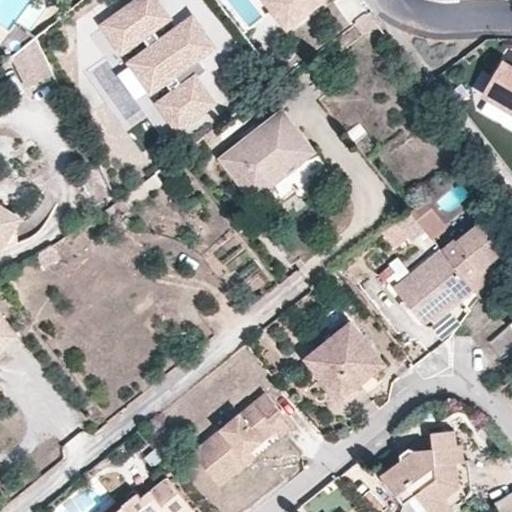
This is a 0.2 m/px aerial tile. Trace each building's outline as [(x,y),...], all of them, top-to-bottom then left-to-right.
[(159,0),(134,0),(100,23),(123,56),(144,42),(147,48),(127,62),(152,98),(167,87),(171,93),(155,104),(177,136),(220,107),(197,74),(182,84),(178,79),(220,51),(195,15),(160,39),(156,34),(174,21),(159,0)] [(266,0),(260,0),(284,31),(285,24),(266,0)] [(315,0),(266,0),(285,24),(315,0)] [(315,0),(285,24),(284,31),(324,0),(315,0)] [(6,57),(25,88),(54,70),(34,39),(6,57)] [(511,64),(501,59),(480,96),(511,113),(511,64)] [(282,107),(216,156),(250,201),(315,152),(282,107)] [(433,240),(448,228),(431,207),(416,219),(433,240)] [(0,215),(0,250),(10,247),(6,230),(11,224),(0,215)] [(457,236),(443,247),(476,287),(482,294),(497,282),(491,275),(501,267),(494,258),(505,249),(482,220),(459,239),(457,236)] [(443,247),(395,286),(424,323),(459,295),(462,299),(476,287),(443,247)] [(0,314),(0,349),(17,336),(0,314)] [(353,322),(309,357),(344,401),(388,364),(353,322)] [(268,393),(197,450),(222,482),(248,462),(243,456),(276,430),(281,436),(294,426),(292,424),(268,393)] [(399,466),(379,482),(401,511),(413,501),(421,511),(429,511),(443,502),(450,511),(452,511),(471,497),(473,471),(470,471),(472,454),(466,454),(467,441),(429,437),(427,455),(427,463),(412,462),(412,454),(405,454),(399,458),(399,466)] [(140,490),(111,511),(196,511),(190,504),(166,475),(150,488),(155,494),(147,499),(140,490)] [(511,511),(511,491),(496,497),(500,511),(511,511)] [(346,511),(338,500),(322,511),(346,511)]
